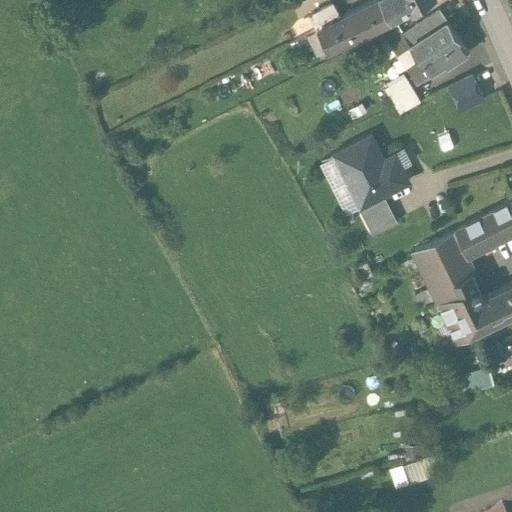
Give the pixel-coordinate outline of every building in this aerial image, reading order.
[(392,20),(381,0),(371,0),(341,16),(317,28),(318,29),(328,48),(331,54),(392,20)] [(381,0),(392,20),(425,0),(381,0)] [(317,28),(341,16),(333,1),(310,14),(317,28)] [(395,52),(409,43),(445,19),(438,9),(402,32),(400,31),(387,39),(395,52)] [(466,50),(445,19),(409,43),(423,65),(428,72),(443,62),(445,64),(466,50)] [(400,31),(394,21),(380,30),(387,39),(400,31)] [(328,48),(318,29),(307,35),(316,53),(328,48)] [(409,43),(395,52),(409,74),(423,65),(409,43)] [(414,81),(428,72),(423,65),(409,74),(414,81)] [(471,72),(447,84),(459,109),(483,98),(471,72)] [(419,98),(404,73),(387,83),(390,88),(386,90),(395,105),(398,110),(419,98)] [(371,133),(336,151),(362,202),(363,203),(381,194),(409,180),(394,151),(383,157),(371,133)] [(395,221),(381,194),(363,203),(362,202),(356,205),(370,234),(395,221)] [(511,200),(454,229),(468,255),(511,233),(511,200)] [(438,238),(412,250),(415,256),(438,300),(473,282),(468,264),(468,255),(454,229),(438,238)] [(511,281),(498,288),(509,312),(511,310),(511,281)] [(480,297),(473,282),(438,300),(457,338),(509,312),(498,288),(480,297)] [(489,370),(466,376),(470,390),(493,384),(489,370)] [(431,451),(402,462),(409,481),(437,471),(431,451)]
